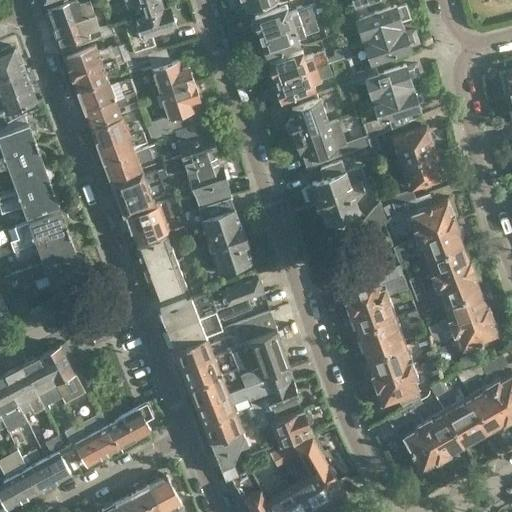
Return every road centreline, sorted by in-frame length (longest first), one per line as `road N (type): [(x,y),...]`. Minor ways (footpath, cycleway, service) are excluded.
road 1 (residential): [(388,511),(287,268),(201,0)]
road 2 (residential): [(21,8),(124,288)]
road 3 (residential): [(511,270),(496,238),(460,82),(474,44)]
road 4 (residential): [(124,288),(181,439)]
road 5 (residential): [(181,439),(44,511)]
road 6 (residential): [(124,288),(0,346)]
